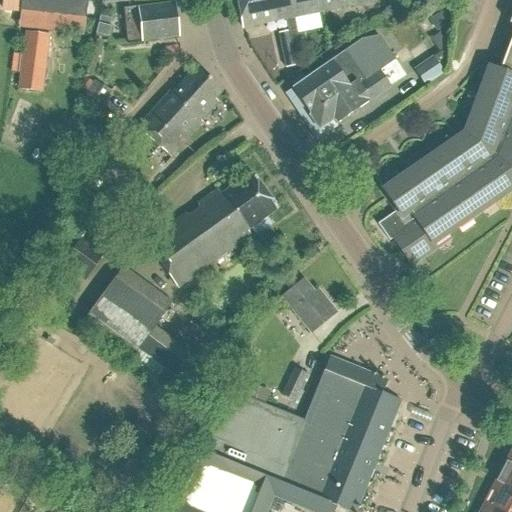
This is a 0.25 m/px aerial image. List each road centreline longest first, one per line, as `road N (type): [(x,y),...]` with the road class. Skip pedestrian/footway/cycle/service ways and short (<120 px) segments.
road 1 (secondary): [(464,384),(414,335),(274,133),(229,65),(215,22)]
road 2 (residential): [(215,22),(97,158)]
road 3 (residential): [(408,511),(464,384)]
